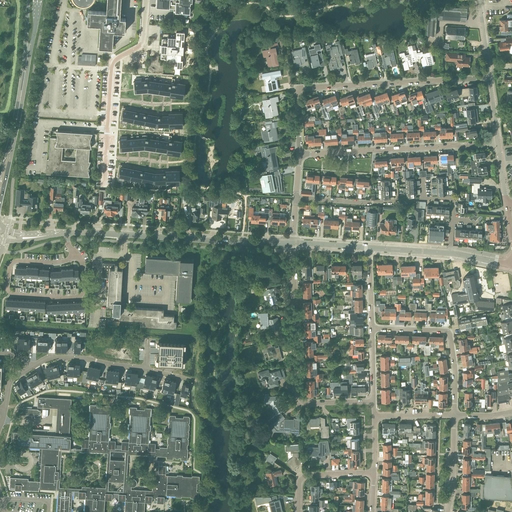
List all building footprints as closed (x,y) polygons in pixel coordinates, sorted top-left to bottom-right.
[(72,0),(73,1),(74,2),(75,3),(76,5),(78,6),(80,6),(82,7),(83,7),(86,7),(87,6),(89,5),(90,5),(91,4),(92,2),(93,1),(93,0),(107,0),(107,12),(88,10),(87,24),(100,25),(99,47),(112,48),(112,47),(113,32),(125,32),(126,19),(120,18),(121,0),(72,0)] [(157,0),(157,7),(170,8),(170,0),(157,0)] [(190,6),(190,3),(179,2),(179,0),(170,0),(170,8),(175,9),(175,12),(174,12),(173,21),(181,21),(181,16),(183,16),(183,13),(190,14),(190,8),(190,6)] [(460,20),(461,20),(461,21),(466,21),(467,8),(436,7),(436,10),(435,10),(434,10),(433,10),(432,11),(431,11),(430,12),(429,12),(429,13),(428,13),(428,14),(427,15),(427,16),(427,17),(426,18),(426,19),(426,30),(426,35),(436,36),(436,30),(436,20),(460,21),(460,20)] [(500,26),(510,26),(511,25),(511,20),(511,18),(509,18),(509,20),(500,20),(500,24),(500,26)] [(500,26),(500,27),(501,27),(501,30),(501,31),(502,35),(504,34),(511,34),(511,29),(510,30),(510,26),(500,26)] [(464,28),(447,27),(446,30),(446,38),(464,39),(464,28)] [(166,39),(162,38),(162,39),(161,45),(161,53),(160,59),(160,60),(164,60),(165,60),(166,60),(166,62),(174,62),(174,68),(182,69),(183,61),(181,60),(181,54),(183,55),(184,47),(182,46),(182,41),(184,41),(184,33),(176,32),(176,38),(168,37),(168,39),(166,39)] [(273,38),(278,41),(281,36),(276,33),(273,38)] [(506,42),(500,42),(500,47),(499,47),(500,49),(501,49),(501,50),(509,49),(509,45),(511,45),(511,37),(506,38),(506,41),(506,42)] [(330,49),(326,49),(328,56),(327,57),(330,70),(333,69),(334,69),(333,68),(337,67),(337,69),(337,68),(342,67),(339,55),(342,55),(342,54),(341,48),(340,46),(339,41),(335,42),(336,46),(331,47),(329,47),(330,49)] [(276,51),(278,50),(277,43),(268,44),(269,49),(262,51),(263,57),(266,56),(268,66),(278,64),(276,51)] [(317,51),(321,50),(319,44),(314,45),(314,48),(309,50),(308,47),(312,66),(320,65),(319,61),(323,60),(321,53),(318,54),(317,51)] [(357,49),(347,51),(346,49),(344,49),(343,45),(340,46),(341,48),(342,54),(345,53),(346,56),(349,55),(351,63),(355,62),(355,63),(360,62),(357,49)] [(399,53),(400,56),(401,56),(404,69),(409,68),(408,67),(413,66),(411,57),(414,57),(413,51),(412,45),(407,46),(409,54),(405,55),(404,52),(399,53)] [(306,53),(305,47),(302,47),(303,53),(294,55),(296,66),(301,65),(300,63),(305,62),(303,54),(306,53)] [(366,57),(368,68),(373,67),(372,66),(377,64),(375,56),(378,55),(377,49),(373,50),(374,53),(375,55),(366,57)] [(387,67),(386,63),(386,64),(391,63),(390,62),(392,61),(392,63),(391,63),(392,65),(392,66),(396,65),(396,64),(393,51),(393,49),(389,50),(389,51),(384,52),(384,53),(384,55),(381,55),(383,64),(384,68),(387,67)] [(416,53),(416,50),(413,51),(414,57),(417,56),(417,59),(420,58),(421,58),(422,65),(427,64),(426,63),(431,62),(429,52),(422,54),(422,52),(416,53)] [(463,54),(447,53),(446,59),(449,59),(448,60),(457,61),(457,66),(462,66),(462,65),(469,66),(469,58),(463,57),(463,54)] [(82,54),(81,57),(78,57),(78,65),(95,66),(96,55),(82,54)] [(271,69),(272,74),(266,75),(267,80),(266,81),(267,87),(265,87),(266,91),(268,91),(268,93),(271,93),(270,90),(278,89),(275,76),(278,76),(277,68),(271,69)] [(170,94),(170,96),(181,98),(183,98),(184,93),(182,93),(182,89),(184,90),(185,85),(183,84),(181,84),(174,83),(172,83),(171,84),(172,84),(170,94)] [(476,89),(476,87),(461,88),(462,96),(470,96),(470,99),(477,98),(476,94),(479,94),(479,89),(476,89)] [(459,98),(462,96),(461,88),(456,89),(453,90),(452,89),(450,90),(450,91),(445,93),(448,103),(453,101),(452,98),(458,96),(459,98)] [(439,92),(438,89),(438,90),(437,89),(434,90),(435,91),(432,91),(436,102),(441,101),(441,99),(442,99),(444,99),(441,92),(439,92)] [(404,91),(397,94),(401,103),(407,100),(404,91)] [(418,102),(424,100),(423,97),(421,91),(415,93),(417,99),(418,102)] [(432,91),(426,93),(428,101),(426,102),(429,108),(429,110),(430,112),(433,111),(430,104),(436,102),(432,91)] [(389,101),(386,92),(380,95),(383,103),(389,101)] [(372,103),(371,100),(369,93),(363,95),(365,102),(366,105),(372,103)] [(409,95),(411,102),(409,103),(412,109),(412,110),(415,109),(413,104),(418,102),(417,99),(415,93),(409,95)] [(355,104),(354,101),(352,94),(346,96),(348,103),(349,106),(355,104)] [(391,96),(394,103),(392,104),(394,110),(395,110),(395,112),(398,111),(397,109),(396,105),(401,103),(397,94),(391,96)] [(329,97),(331,104),(332,107),(338,105),(335,95),(329,97)] [(359,104),(365,102),(363,95),(357,98),(359,104)] [(383,103),(380,95),(374,97),(377,104),(375,105),(377,111),(380,110),(378,105),(383,103)] [(315,107),(316,107),(321,106),(317,96),(316,97),(312,98),(315,108),(315,107)] [(340,99),(342,105),(348,103),(346,96),(340,99)] [(277,97),(273,98),(270,98),(270,99),(265,100),(262,101),(265,118),(272,117),(275,117),(275,115),(278,114),(275,102),(278,101),(277,97)] [(323,100),(325,106),(329,105),(330,108),(332,107),(331,104),(329,97),(323,100)] [(305,104),(307,110),(315,108),(315,107),(315,108),(312,98),(306,100),(307,103),(305,104)] [(467,117),(477,115),(476,108),(473,109),(466,110),(467,117)] [(122,120),(121,123),(127,124),(128,121),(130,111),(124,110),(122,116),(122,120)] [(180,114),(169,114),(169,116),(169,126),(169,128),(172,128),(179,127),(181,127),(182,127),(182,122),(180,122),(180,119),(182,119),(182,114),(180,114)] [(477,115),(467,117),(468,123),(475,123),(478,122),(477,115)] [(445,128),(446,137),(452,137),(452,129),(454,129),(453,116),(450,116),(451,128),(445,128)] [(261,131),(261,132),(263,142),(268,141),(277,139),(275,126),(280,125),(279,118),(271,119),(271,121),(265,122),(267,130),(261,131)] [(396,130),(396,133),(397,140),(397,141),(398,141),(399,141),(400,140),(403,140),(403,133),(402,133),(402,132),(404,132),(404,128),(404,127),(404,125),(404,121),(401,122),(402,130),(396,130)] [(380,132),(375,132),(374,127),(372,127),(372,123),(371,124),(372,134),(374,134),(374,141),(380,141),(380,132)] [(440,130),(440,131),(440,138),(446,137),(445,128),(445,127),(441,128),(440,128),(440,123),(437,124),(437,126),(437,130),(440,130)] [(363,135),(363,132),(358,133),(357,124),(354,124),(355,135),(358,134),(358,136),(357,136),(358,143),(361,142),(361,143),(361,144),(364,143),(364,142),(363,135)] [(372,134),(371,124),(369,124),(369,132),(363,132),(363,135),(364,142),(364,143),(367,143),(367,142),(370,142),(369,134),(372,134)] [(404,127),(404,128),(404,132),(407,132),(407,140),(413,139),(413,132),(412,129),(407,129),(407,125),(404,125),(404,127)] [(413,139),(419,139),(419,131),(421,131),(420,126),(420,125),(418,125),(418,129),(416,129),(416,132),(413,132),(413,139)] [(384,132),(380,132),(380,141),(386,141),(386,133),(388,133),(388,129),(387,126),(385,126),(385,132),(384,132)] [(454,128),(454,132),(455,141),(458,140),(458,131),(468,130),(467,127),(460,128),(454,128)] [(347,133),(341,134),(341,128),(338,129),(339,136),(341,135),(341,143),(347,143),(347,136),(347,133)] [(319,135),(314,135),(315,145),(315,146),(318,145),(318,144),(321,144),(320,138),(322,138),(322,135),(322,129),(319,129),(319,135)] [(322,135),(324,135),(325,144),(331,144),(330,134),(326,134),(326,129),(322,129),(322,135)] [(336,129),(336,134),(330,134),(331,144),(337,144),(337,136),(339,136),(338,129),(336,129)] [(467,137),(477,136),(476,129),(469,130),(469,132),(466,133),(467,137)] [(48,169),(46,174),(90,177),(88,171),(89,171),(89,170),(90,170),(90,169),(90,168),(89,168),(89,167),(88,167),(91,162),(89,162),(90,148),(90,142),(91,142),(92,141),(92,140),(91,140),(91,139),(90,139),(91,133),(85,133),(80,134),(79,134),(79,133),(78,133),(78,132),(77,132),(77,133),(76,133),(76,134),(71,132),(58,131),(57,136),(56,137),(56,138),(50,138),(49,159),(47,159),(48,165),(47,165),(47,166),(47,167),(47,168),(48,168),(48,169)] [(306,136),(306,142),(309,142),(309,145),(313,145),(313,146),(314,146),(314,145),(315,145),(314,135),(306,136)] [(167,152),(166,153),(178,155),(180,155),(180,150),(178,150),(179,147),(181,147),(182,142),(180,142),(178,141),(171,140),(168,140),(168,142),(167,152)] [(261,149),(263,157),(265,156),(266,161),(262,162),(263,167),(264,167),(265,170),(267,170),(278,167),(275,151),(278,151),(277,147),(266,149),(266,148),(261,149)] [(485,159),(484,152),(473,153),(473,160),(470,161),(471,165),(479,163),(479,160),(485,159)] [(375,159),(375,163),(373,163),(373,168),(378,168),(378,174),(382,174),(381,159),(375,159)] [(478,174),(487,173),(486,166),(480,167),(479,163),(471,165),(471,168),(477,167),(478,174)] [(119,177),(118,180),(124,181),(125,178),(124,178),(126,168),(121,167),(119,174),(119,177)] [(278,172),(279,172),(279,171),(278,169),(270,171),(270,174),(267,175),(266,172),(261,173),(261,176),(261,180),(265,179),(266,187),(263,188),(264,192),(269,191),(269,192),(282,193),(282,192),(282,190),(282,188),(282,186),(281,184),(281,182),(281,180),(280,178),(279,179),(278,172)] [(177,171),(165,171),(166,173),(166,183),(166,185),(169,185),(177,184),(178,184),(179,184),(179,179),(177,179),(177,176),(179,176),(179,171),(177,171)] [(491,190),(491,189),(479,188),(479,183),(481,183),(482,178),(470,177),(469,183),(474,183),(473,193),(491,194),(492,193),(492,191),(491,190)] [(340,178),(340,181),(338,181),(337,188),(346,189),(346,178),(340,178)] [(354,182),(352,182),(352,179),(346,178),(346,189),(345,191),(348,191),(348,187),(354,188),(354,182)] [(64,198),(61,198),(61,188),(51,187),(50,198),(55,198),(55,203),(54,203),(54,211),(57,212),(57,211),(62,211),(62,209),(63,209),(62,208),(63,203),(64,203),(64,198)] [(27,209),(34,210),(33,210),(37,210),(37,207),(38,197),(31,197),(31,194),(28,194),(24,194),(25,190),(17,189),(16,204),(28,205),(27,209)] [(147,205),(143,204),(143,196),(145,197),(145,193),(139,192),(139,195),(139,203),(139,206),(138,207),(138,217),(143,217),(143,213),(147,213),(147,205)] [(466,193),(466,200),(475,200),(475,201),(477,201),(483,202),(488,202),(488,199),(491,199),(491,198),(492,198),(492,195),(491,195),(491,194),(473,193),(466,193)] [(92,196),(92,199),(89,199),(89,204),(85,204),(84,213),(89,213),(89,210),(91,211),(92,203),(95,203),(95,204),(98,204),(99,196),(92,196)] [(162,214),(162,218),(164,218),(164,219),(166,219),(168,219),(168,214),(169,214),(169,210),(169,206),(165,205),(165,204),(166,204),(166,198),(160,198),(159,205),(159,210),(161,210),(161,214),(162,214)] [(78,210),(81,210),(80,213),(84,213),(85,204),(82,204),(82,199),(79,199),(79,202),(76,202),(75,207),(78,207),(78,210)] [(111,206),(110,215),(115,215),(115,213),(117,213),(117,210),(120,210),(120,202),(118,202),(118,201),(115,201),(114,206),(111,206)] [(466,212),(466,207),(462,207),(462,205),(462,203),(458,203),(458,205),(458,212),(461,212),(466,212)] [(222,207),(213,207),(213,211),(212,214),(213,214),(212,219),(221,219),(221,215),(222,215),(222,216),(226,216),(226,215),(227,214),(227,215),(227,211),(227,210),(222,209),(222,207)] [(195,213),(195,208),(192,208),(192,212),(191,215),(192,215),(192,220),(199,221),(199,217),(204,217),(205,208),(201,208),(200,213),(195,213)] [(249,208),(248,218),(251,218),(251,222),(258,222),(259,215),(258,215),(259,213),(259,211),(253,211),(253,208),(249,208)] [(265,223),(265,219),(268,219),(269,215),(269,209),(269,208),(264,208),(264,211),(259,210),(259,211),(259,213),(258,215),(259,215),(258,222),(265,223)] [(275,225),(277,225),(278,224),(279,216),(279,213),(272,213),(272,209),(269,209),(269,215),(272,215),(271,223),(274,224),(275,225)] [(408,218),(407,227),(415,227),(415,220),(421,221),(421,216),(423,216),(424,209),(414,209),(414,215),(408,215),(408,218)] [(367,212),(367,224),(376,225),(377,213),(367,212)] [(396,220),(385,219),(385,221),(383,221),(383,223),(380,223),(380,227),(381,227),(381,232),(385,233),(391,233),(395,233),(398,233),(399,228),(396,228),(396,220)] [(492,221),(492,222),(484,223),(485,230),(492,230),(500,230),(500,220),(492,221)] [(428,240),(442,241),(443,234),(448,234),(448,230),(445,230),(445,231),(443,231),(443,226),(435,225),(435,228),(429,227),(428,240)] [(489,235),(489,241),(500,241),(500,230),(492,230),(489,230),(489,232),(490,232),(490,235),(489,235)] [(176,275),(177,275),(176,299),(183,299),(183,301),(185,301),(185,300),(191,300),(193,265),(192,265),(192,259),(187,259),(187,260),(186,260),(186,259),(147,257),(147,262),(146,262),(145,265),(147,265),(147,272),(176,274),(176,275)] [(122,280),(123,269),(117,269),(118,264),(116,263),(115,263),(102,262),(102,277),(109,277),(109,280),(107,306),(113,307),(112,313),(113,314),(116,314),(117,315),(117,316),(118,316),(119,317),(119,320),(141,321),(140,327),(175,329),(176,328),(176,321),(174,321),(174,315),(163,315),(164,309),(158,309),(126,307),(123,307),(123,305),(121,304),(121,302),(122,280)] [(302,268),(303,271),(305,271),(305,278),(303,278),(303,280),(305,280),(310,280),(313,280),(313,274),(310,274),(309,268),(309,265),(304,265),(302,265),(302,268)] [(361,265),(354,266),(354,269),(351,269),(351,275),(354,275),(354,273),(357,273),(357,278),(361,278),(361,273),(362,273),(362,269),(361,269),(361,265)] [(327,266),(317,266),(317,273),(323,273),(323,280),(326,280),(326,276),(327,276),(327,266)] [(458,280),(458,279),(460,279),(458,272),(458,270),(453,271),(452,271),(452,274),(451,275),(452,280),(453,288),(458,290),(459,286),(460,284),(459,280),(458,280)] [(451,280),(452,280),(451,275),(452,274),(452,271),(445,272),(446,276),(443,277),(444,280),(445,290),(450,291),(451,287),(450,287),(449,283),(448,284),(447,281),(451,280)] [(463,279),(463,280),(464,286),(466,286),(467,294),(458,296),(458,293),(451,294),(453,304),(454,304),(454,306),(453,307),(454,316),(455,316),(460,315),(458,306),(457,306),(456,304),(469,301),(469,300),(473,300),(473,303),(473,308),(492,309),(493,310),(494,301),(479,300),(477,292),(478,291),(478,290),(477,289),(476,289),(475,280),(474,274),(473,274),(465,276),(464,276),(464,277),(463,277),(464,279),(463,279)] [(266,284),(268,289),(262,291),(263,296),(264,296),(265,300),(270,298),(271,303),(278,302),(275,292),(277,292),(275,287),(277,287),(277,284),(266,284)] [(312,300),(312,303),(311,303),(304,303),(304,304),(303,304),(303,306),(304,306),(304,310),(314,309),(314,303),(320,302),(320,299),(318,299),(312,300)] [(511,299),(511,300),(503,299),(503,305),(502,305),(503,310),(503,311),(511,309),(511,299)] [(425,303),(425,309),(420,309),(420,319),(425,319),(426,312),(426,311),(428,311),(428,303),(425,303)] [(390,311),(390,307),(385,307),(385,304),(379,304),(379,310),(382,311),(381,318),(384,318),(389,318),(390,311)] [(390,307),(390,311),(389,318),(395,318),(395,311),(395,310),(397,310),(397,304),(395,304),(394,307),(390,307)] [(351,305),(351,310),(348,310),(343,311),(343,313),(355,313),(355,311),(362,311),(362,305),(351,305)] [(436,312),(435,320),(444,320),(444,317),(447,317),(447,309),(441,308),(441,309),(436,309),(436,312)] [(511,309),(503,311),(503,312),(504,314),(503,314),(501,316),(502,319),(505,319),(510,318),(511,317),(511,309)] [(258,313),(258,318),(261,317),(261,328),(266,328),(266,325),(268,325),(268,324),(271,324),(273,329),(274,329),(275,333),(282,331),(281,327),(280,327),(277,317),(270,319),(268,319),(268,316),(268,313),(258,313)] [(483,314),(483,315),(480,316),(482,324),(487,323),(487,322),(489,322),(488,316),(486,316),(485,313),(483,314)] [(351,314),(350,314),(350,325),(355,325),(355,323),(363,323),(362,317),(358,317),(356,317),(356,316),(356,314),(351,314)] [(511,324),(511,320),(510,318),(505,319),(505,321),(501,322),(501,327),(501,328),(511,325),(511,324)] [(305,329),(312,329),(315,329),(317,329),(320,329),(320,322),(318,322),(318,319),(313,319),(313,323),(312,323),(312,322),(304,322),(304,323),(304,324),(304,326),(305,329)] [(350,325),(349,325),(349,334),(353,334),(353,335),(363,334),(363,327),(355,327),(355,325),(350,325)] [(502,329),(503,333),(505,333),(506,335),(511,334),(511,332),(511,331),(511,325),(501,328),(502,329)] [(430,337),(429,343),(430,343),(430,345),(427,345),(427,355),(429,356),(430,355),(430,349),(433,349),(433,346),(436,346),(436,343),(436,337),(430,337)] [(313,339),(313,342),(305,342),(305,343),(305,345),(305,349),(312,349),(316,349),(316,342),(321,342),(321,339),(319,339),(313,339)] [(355,339),(355,340),(354,340),(354,344),(349,344),(349,349),(356,349),(356,345),(363,345),(363,339),(355,339)] [(274,342),(263,346),(265,345),(266,349),(267,348),(268,349),(269,349),(269,351),(267,351),(269,359),(268,359),(268,360),(272,359),(272,360),(279,358),(278,358),(278,356),(279,355),(278,352),(277,352),(276,348),(277,347),(276,345),(277,344),(274,344),(274,343),(274,342)] [(159,343),(158,364),(167,364),(167,363),(174,363),(174,365),(182,365),(183,344),(159,343)] [(356,349),(349,349),(349,351),(349,355),(352,355),(352,354),(356,354),(356,355),(358,355),(358,359),(364,359),(363,351),(358,351),(358,350),(356,350),(356,349)] [(461,354),(462,360),(472,358),(472,354),(477,353),(477,350),(469,351),(470,354),(468,354),(468,353),(461,354)] [(511,350),(509,352),(503,353),(505,361),(508,360),(511,359),(511,350)] [(313,368),(317,368),(317,362),(320,361),(320,358),(314,359),(314,361),(313,361),(306,362),(306,363),(305,363),(305,365),(306,365),(306,369),(313,368)] [(58,365),(52,366),(55,379),(60,378),(61,378),(60,374),(58,365)] [(52,366),(46,367),(49,381),(55,379),(52,366)] [(88,366),(86,376),(85,380),(87,380),(91,381),(94,368),(88,366)] [(94,368),(91,381),(97,382),(100,369),(94,368)] [(313,376),(315,376),(315,378),(320,378),(323,378),(323,374),(319,374),(319,375),(318,375),(317,368),(313,368),(306,369),(306,376),(313,376)] [(511,372),(509,374),(508,369),(497,371),(497,375),(497,379),(497,383),(511,380),(511,372)] [(282,378),(279,370),(269,373),(268,370),(258,373),(260,380),(265,379),(268,389),(279,385),(276,378),(273,379),(272,376),(277,375),(278,380),(282,378)] [(462,373),(462,376),(463,376),(463,378),(475,379),(476,379),(476,376),(472,376),(473,376),(473,370),(469,370),(469,373),(463,372),(463,373),(462,373)] [(37,371),(31,374),(38,385),(38,386),(44,383),(37,371)] [(31,374),(26,377),(33,388),(38,385),(31,374)] [(144,383),(143,388),(148,390),(149,389),(152,376),(146,375),(144,383)] [(152,376),(149,389),(154,390),(155,388),(157,378),(152,376)] [(314,381),(306,381),(307,382),(306,382),(306,384),(307,384),(307,388),(317,388),(316,381),(321,381),(320,378),(315,378),(315,381),(314,381)] [(164,379),(161,393),(167,394),(170,381),(164,379)] [(493,379),(493,391),(487,391),(487,393),(487,396),(486,396),(486,398),(487,398),(487,405),(492,405),(492,398),(497,398),(497,384),(497,383),(497,379),(493,379)] [(511,380),(497,383),(497,384),(497,392),(498,395),(508,393),(511,392),(511,380)] [(20,381),(15,384),(21,395),(27,392),(20,381)] [(170,381),(167,394),(172,396),(173,396),(173,392),(176,382),(170,381)] [(330,389),(333,389),(334,395),(340,395),(340,382),(338,382),(330,382),(330,389)] [(180,394),(179,397),(180,397),(185,399),(189,386),(183,384),(180,394)] [(402,388),(399,388),(399,395),(399,396),(399,398),(402,398),(402,402),(410,401),(409,389),(409,386),(402,386),(402,388)] [(509,401),(509,397),(508,393),(498,395),(497,395),(497,403),(509,401)] [(265,394),(264,402),(270,402),(274,401),(275,403),(272,405),(276,414),(283,411),(279,402),(280,402),(279,396),(269,397),(269,394),(265,394)] [(10,477),(10,489),(15,489),(15,490),(21,490),(39,491),(39,487),(40,487),(40,489),(58,490),(56,511),(70,511),(72,491),(79,491),(78,499),(85,499),(85,511),(84,511),(83,511),(104,511),(105,500),(112,501),(112,493),(119,494),(118,501),(125,502),(124,511),(144,511),(145,503),(152,503),(152,498),(157,498),(157,503),(164,504),(164,495),(190,497),(190,498),(198,498),(198,491),(197,491),(197,483),(199,483),(199,476),(192,476),(192,477),(166,475),(166,466),(159,466),(159,461),(157,461),(157,456),(167,457),(166,459),(173,460),(173,457),(175,457),(175,458),(179,459),(179,458),(181,458),(181,460),(187,461),(188,449),(187,449),(187,445),(188,445),(188,439),(188,437),(189,432),(188,432),(188,430),(189,430),(189,425),(189,423),(190,417),(189,417),(189,416),(183,416),(183,418),(175,418),(176,416),(170,415),(170,416),(169,416),(169,422),(169,423),(168,429),(169,429),(169,431),(168,431),(168,436),(169,436),(168,438),(167,444),(168,444),(168,445),(167,445),(167,448),(160,447),(160,449),(155,449),(155,444),(148,443),(149,431),(150,431),(150,425),(149,425),(150,416),(151,416),(151,408),(144,408),(144,410),(137,409),(137,407),(130,407),(129,415),(130,415),(130,424),(129,424),(129,430),(130,430),(129,442),(122,442),(121,449),(115,448),(115,441),(108,441),(109,428),(110,428),(110,423),(109,423),(110,413),(111,414),(111,406),(105,405),(104,407),(97,407),(97,405),(90,405),(89,412),(91,412),(90,422),(89,421),(89,427),(90,427),(89,440),(82,439),(81,449),(70,448),(71,435),(69,435),(71,399),(38,397),(37,407),(57,408),(56,434),(48,434),(48,430),(29,429),(29,433),(22,432),(22,431),(14,431),(13,445),(42,447),(42,452),(40,452),(39,457),(42,457),(41,465),(43,465),(42,481),(26,481),(27,478),(10,477)] [(277,419),(279,417),(276,414),(268,421),(271,424),(277,419)] [(271,424),(274,427),(281,420),(279,417),(277,419),(271,424)] [(284,420),(279,423),(279,431),(289,431),(289,432),(294,433),(294,437),(299,435),(299,420),(299,418),(295,418),(295,419),(294,419),(293,420),(284,420)] [(310,422),(307,422),(307,429),(310,429),(310,426),(316,426),(319,425),(319,427),(320,427),(321,431),(322,437),(329,437),(329,429),(325,429),(325,426),(325,418),(322,418),(322,420),(320,420),(319,419),(316,419),(310,419),(310,422)] [(481,447),(485,449),(490,450),(490,447),(485,447),(485,434),(493,433),(493,430),(492,423),(485,424),(486,430),(482,430),(482,433),(481,439),(481,440),(481,444),(481,447)] [(464,436),(470,436),(470,438),(476,438),(476,436),(472,435),(472,430),(464,430),(464,436)] [(476,441),(476,440),(481,440),(481,439),(476,438),(470,438),(469,441),(463,440),(463,447),(470,447),(470,444),(475,444),(475,441),(476,441)] [(307,452),(306,455),(310,455),(316,455),(318,455),(318,456),(319,456),(319,455),(321,455),(322,460),(326,459),(325,455),(330,454),(328,443),(328,441),(323,442),(318,442),(318,444),(318,447),(316,447),(310,447),(308,447),(307,452)] [(298,445),(285,445),(285,451),(293,450),(293,453),(292,454),(293,458),(286,462),(291,469),(295,466),(295,467),(298,465),(298,458),(298,457),(297,449),(298,449),(298,445)] [(359,452),(352,452),(350,452),(350,449),(344,449),(344,453),(346,453),(349,453),(349,458),(359,458),(359,452)] [(463,458),(463,465),(469,465),(471,465),(472,465),(472,459),(474,459),(483,459),(483,456),(475,456),(471,456),(471,459),(470,459),(463,458)] [(357,464),(360,464),(359,458),(349,458),(349,468),(357,468),(357,464)] [(268,477),(270,486),(277,484),(275,476),(282,474),(281,470),(274,472),(274,471),(266,473),(267,477),(268,477)] [(463,476),(462,483),(472,483),(472,480),(473,480),(473,477),(485,478),(485,475),(485,474),(471,474),(471,477),(469,477),(463,476)] [(485,478),(485,483),(511,485),(510,476),(485,475),(485,478)] [(391,477),(390,479),(383,479),(382,485),(392,485),(392,480),(399,480),(399,477),(398,477),(391,477)] [(480,483),(480,498),(481,498),(511,499),(511,486),(511,485),(485,483),(480,483)] [(382,485),(382,491),(389,491),(390,491),(390,494),(399,494),(401,494),(401,492),(399,492),(399,491),(392,491),(392,485),(382,485)] [(345,493),(345,496),(349,496),(355,497),(355,494),(364,495),(364,488),(356,488),(353,488),(353,494),(345,493)] [(470,492),(470,495),(469,495),(462,495),(462,501),(471,501),(472,496),(475,496),(475,492),(470,492)] [(390,494),(390,497),(382,496),(382,502),(391,503),(392,499),(395,499),(395,497),(399,497),(399,494),(390,494)] [(254,497),(256,505),(269,502),(271,511),(279,511),(282,511),(279,499),(277,500),(276,495),(270,496),(254,497)] [(345,496),(345,501),(350,502),(356,502),(356,505),(363,506),(364,500),(356,499),(356,500),(354,499),(355,497),(349,496),(345,496)] [(462,507),(468,508),(468,510),(477,510),(477,507),(471,507),(471,501),(462,501),(462,507)] [(382,502),(381,508),(389,509),(389,511),(395,511),(398,511),(398,509),(391,509),(391,503),(382,502)]
